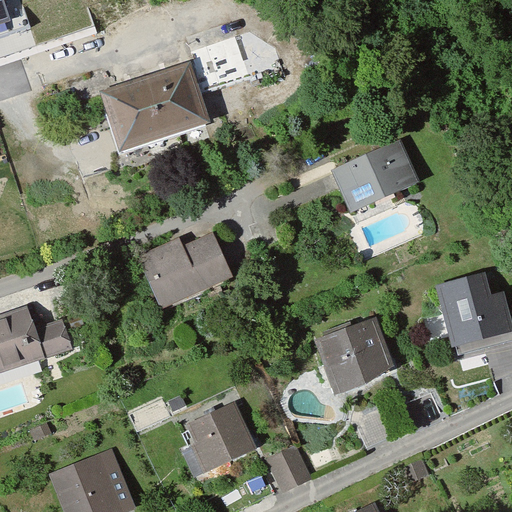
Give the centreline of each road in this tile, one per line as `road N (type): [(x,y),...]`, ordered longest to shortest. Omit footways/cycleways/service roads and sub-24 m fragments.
road 1 (residential): [(511,399),(278,511)]
road 2 (residential): [(0,290),(231,202)]
